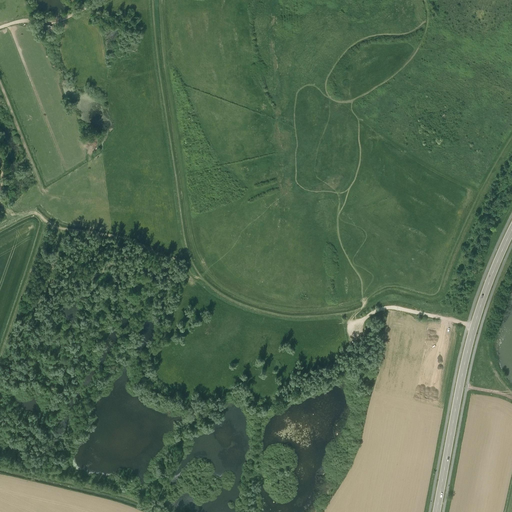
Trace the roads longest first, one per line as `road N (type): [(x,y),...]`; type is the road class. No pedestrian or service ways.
road 1 (primary): [(436,511),(462,369),(511,229)]
road 2 (track): [(0,201),(14,215),(32,212),(66,229),(129,240),(179,263)]
